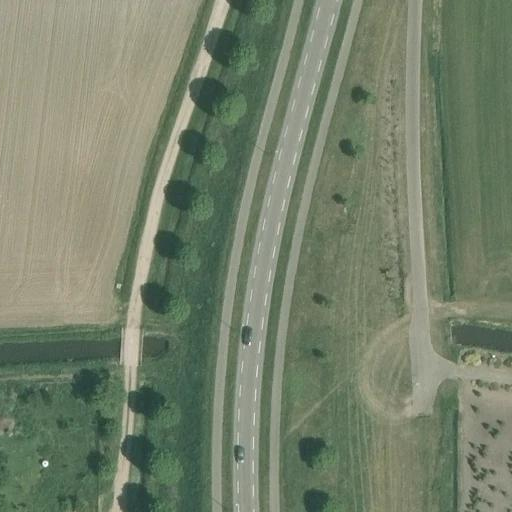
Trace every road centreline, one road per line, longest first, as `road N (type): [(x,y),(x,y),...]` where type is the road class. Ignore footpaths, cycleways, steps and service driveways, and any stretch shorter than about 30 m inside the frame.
road 1 (track): [(122,511),(139,278),(158,189),(223,0)]
road 2 (tertiary): [(244,511),(260,274),(329,0)]
road 3 (unclassified): [(422,355),(415,0)]
